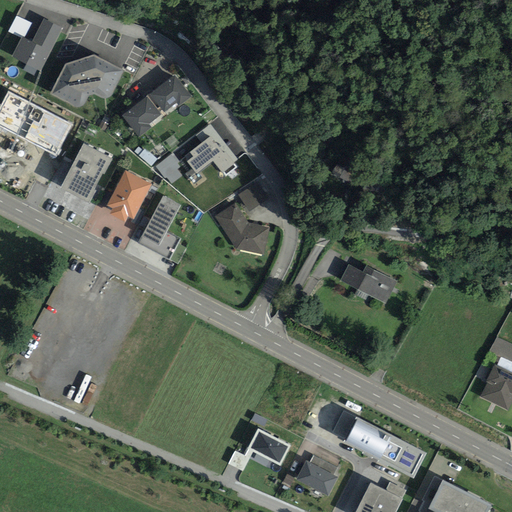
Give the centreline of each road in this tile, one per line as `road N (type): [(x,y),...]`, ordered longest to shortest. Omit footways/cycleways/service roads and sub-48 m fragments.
road 1 (residential): [(43,0),(153,35),(186,63),(284,197),(288,242),(248,329)]
road 2 (residential): [(0,385),(293,511)]
road 3 (primary): [(511,465),(248,329)]
road 4 (primary): [(248,329),(0,201)]
